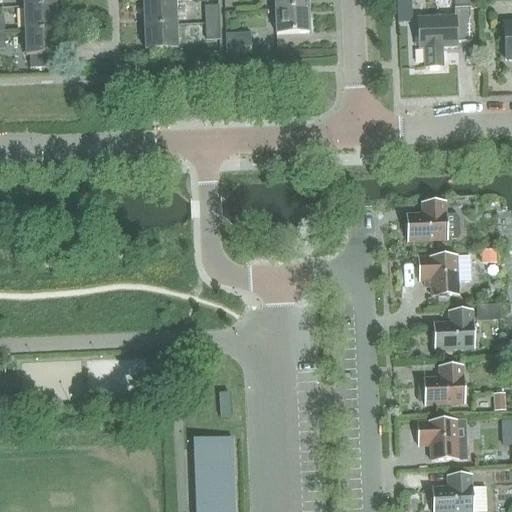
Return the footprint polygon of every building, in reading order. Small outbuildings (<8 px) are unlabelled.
[(23,0),(24,8),(56,7),(55,0),(23,0)] [(275,0),(276,11),(308,9),(307,0),(275,0)] [(424,50),(425,69),(443,68),(442,49),(457,49),(456,43),(471,43),(470,9),(479,9),(478,0),(454,0),(455,18),(417,20),(418,50),(424,50)] [(144,3),(145,27),(176,26),(175,2),(144,3)] [(24,8),(25,32),(57,31),(56,7),(24,8)] [(205,8),(206,25),(219,24),(218,8),(205,8)] [(308,9),(276,11),(277,35),(309,34),(308,9)] [(206,25),(207,41),(219,40),(219,24),(206,25)] [(176,26),(145,27),(146,52),(177,50),(176,26)] [(57,31),(25,32),(26,57),(30,57),(30,70),(58,69),(57,31)] [(225,35),(226,56),(252,55),(251,34),(225,35)] [(407,243),(447,242),(447,241),(456,240),(459,237),(458,220),(455,217),(446,217),(446,216),(445,203),(422,204),(422,217),(406,217),(407,243)] [(479,251),(479,265),(494,264),(493,251),(479,251)] [(432,299),(458,298),(457,282),(469,281),(468,257),(430,259),(418,260),(419,283),(425,283),(425,289),(431,289),(432,299)] [(415,288),(414,267),(404,267),(405,288),(415,288)] [(474,350),(473,324),(472,312),(448,313),(449,325),(433,326),(434,352),(474,350)] [(395,377),(418,377),(418,363),(395,364),(395,377)] [(439,368),(439,381),(423,381),(424,407),(464,406),(463,380),(462,367),(439,368)] [(492,393),(492,413),(505,413),(505,393),(492,393)] [(219,395),(220,419),(230,418),(229,394),(219,395)] [(429,424),(417,424),(418,448),(430,447),(431,463),(457,462),(467,462),(466,442),(456,442),(455,422),(429,423),(429,424)] [(511,423),(502,423),(503,447),(511,447),(511,423)] [(235,511),(232,440),(193,442),(194,450),(196,510),(195,511),(235,511)] [(472,511),(472,489),(471,476),(448,477),(448,490),(432,491),(433,511),(472,511)]
